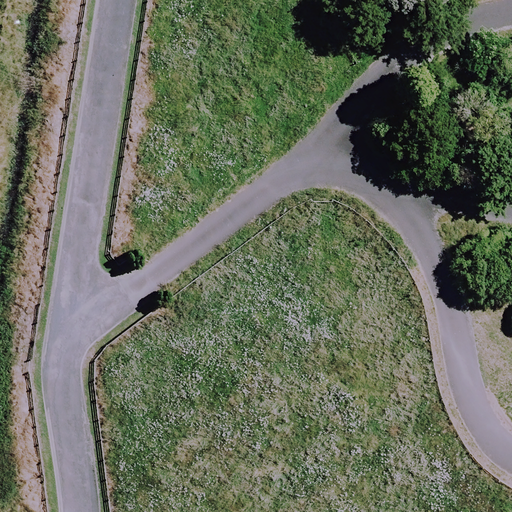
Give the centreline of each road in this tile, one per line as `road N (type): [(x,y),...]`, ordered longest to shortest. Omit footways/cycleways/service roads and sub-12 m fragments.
road 1 (unknown): [(71,400),(82,286),(131,0)]
road 2 (unknown): [(71,400),(367,157)]
